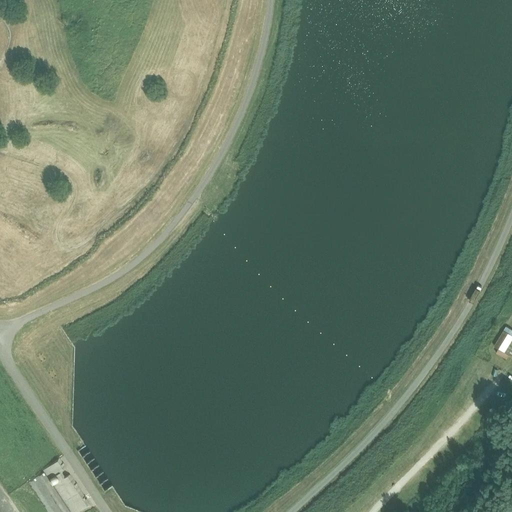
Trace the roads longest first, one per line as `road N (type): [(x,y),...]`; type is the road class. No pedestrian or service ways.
road 1 (unclassified): [(0,336),(104,285),(159,243),(248,131),(270,69),(281,0)]
road 2 (unclassified): [(291,511),(402,400),(453,329),(511,214)]
road 3 (unclassified): [(104,511),(0,348)]
